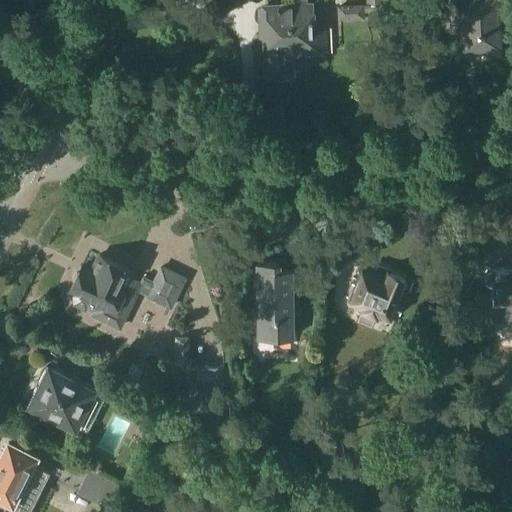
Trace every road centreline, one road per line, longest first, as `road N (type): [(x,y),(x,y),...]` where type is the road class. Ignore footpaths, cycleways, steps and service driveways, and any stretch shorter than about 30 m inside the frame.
road 1 (residential): [(46,168),(511,156)]
road 2 (secondary): [(99,0),(14,171)]
